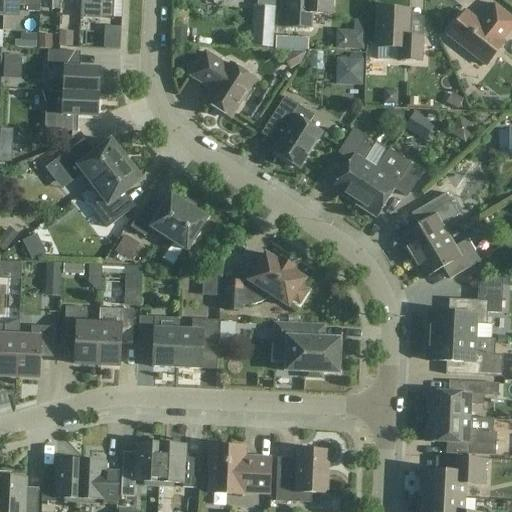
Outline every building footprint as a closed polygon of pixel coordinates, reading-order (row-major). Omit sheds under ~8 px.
[(3,0),(3,17),(18,17),(19,7),(29,7),(29,14),(39,15),(39,0),(3,0)] [(51,0),(51,10),(60,11),(60,0),(51,0)] [(89,0),(91,0),(91,6),(101,6),(101,18),(113,19),(113,0),(89,0)] [(288,0),(287,28),(310,29),(311,14),(331,15),(331,0),(288,0)] [(479,23),(466,13),(447,37),(485,67),(504,43),(503,42),(511,29),(511,19),(494,5),(479,23)] [(378,9),(376,49),(399,50),(398,62),(421,63),(422,38),(408,37),(410,11),(378,9)] [(54,39),(39,38),(38,50),(53,51),(54,39)] [(63,81),(63,92),(98,94),(99,70),(80,69),(80,53),(48,51),(46,80),(63,81)] [(205,53),(191,77),(213,91),(205,103),(231,119),(255,81),(230,64),(228,68),(205,53)] [(362,82),(361,65),(340,66),(341,83),(362,82)] [(97,118),(98,94),(63,92),(42,91),(45,103),(44,131),(77,133),(78,117),(97,118)] [(284,98),(265,128),(282,139),(273,153),(298,169),(321,134),(308,125),(313,117),(284,98)] [(354,205),(376,170),(364,162),(371,150),(363,144),(367,139),(353,130),(338,154),(351,162),(332,191),(354,205)] [(81,195),(125,161),(110,142),(90,158),(79,144),(55,162),(71,183),(86,177),(93,186),(81,195)] [(140,181),(125,161),(81,195),(81,196),(93,187),(100,196),(90,208),(107,229),(131,211),(120,197),(140,181)] [(389,178),(376,170),(354,205),(376,219),(394,190),(406,198),(422,174),(408,165),(405,171),(396,166),(389,178)] [(406,248),(412,258),(447,237),(440,226),(458,215),(445,194),(412,214),(419,226),(397,239),(404,250),(406,248)] [(150,229),(186,252),(208,219),(171,195),(163,207),(150,198),(130,228),(145,238),(150,229)] [(125,236),(115,252),(128,261),(139,245),(125,236)] [(447,237),(412,258),(418,268),(415,270),(422,281),(442,268),(450,280),(480,262),(467,240),(454,248),(447,237)] [(278,263),(265,255),(247,282),(243,283),(226,283),(224,311),(242,311),(243,306),(249,306),(255,305),(260,303),(266,300),(266,301),(271,297),(288,308),(292,301),(294,302),(298,302),(301,302),(305,295),(304,292),(303,289),(301,288),(305,281),(292,272),(294,269),(280,260),(278,263)] [(0,285),(21,285),(20,273),(0,273),(0,285)] [(478,285),(477,302),(449,301),(449,302),(461,302),(461,315),(431,313),(428,315),(428,325),(430,327),(430,337),(427,337),(427,338),(475,340),(475,325),(486,326),(487,314),(501,315),(502,278),(478,285)] [(97,366),(99,325),(86,325),(87,309),(65,308),(64,343),(65,343),(64,343),(64,338),(76,339),(75,365),(97,366)] [(133,311),(121,311),(111,310),(110,326),(99,325),(97,366),(119,367),(120,341),(131,342),(131,346),(131,347),(132,347),(133,311)] [(153,368),(177,369),(178,331),(165,330),(166,319),(139,318),(137,351),(153,352),(153,368)] [(178,331),(177,369),(201,371),(201,354),(217,355),(219,322),(192,321),(192,331),(178,331)] [(0,377),(16,378),(18,338),(18,322),(6,326),(0,325),(0,377)] [(275,325),(274,345),(273,361),(286,362),(285,372),(306,373),(306,379),(321,379),(321,374),(338,375),(340,340),(323,340),(324,327),(275,325)] [(18,338),(16,378),(38,379),(40,353),(53,354),(53,358),(52,358),(52,359),(53,359),(54,328),(31,327),(31,338),(18,338)] [(475,340),(427,338),(426,338),(430,338),(430,348),(427,350),(426,360),(429,362),(459,364),(458,375),(446,374),(445,376),(484,377),(485,355),(474,354),(475,340)] [(429,410),(429,418),(469,419),(469,406),(483,406),(484,397),(497,397),(498,385),(469,384),(469,395),(428,393),(427,410),(429,410)] [(492,421),(469,419),(429,418),(429,426),(426,426),(425,442),(466,444),(466,455),(495,457),(496,434),(491,434),(492,421)] [(144,487),(158,488),(160,445),(135,444),(135,454),(122,453),(120,498),(134,498),(135,483),(144,483),(144,487)] [(185,446),(160,445),(158,488),(173,489),(173,484),(182,485),(182,489),(196,489),(197,457),(185,456),(185,446)] [(211,453),(209,453),(208,468),(211,468),(209,494),(242,496),(242,491),(268,492),(268,494),(269,494),(270,460),(244,459),(244,449),(212,447),(211,453)] [(279,459),(277,459),(275,503),(311,504),(311,494),(326,495),(328,452),(298,451),(297,467),(278,467),(279,459)] [(423,487),(423,498),(463,499),(464,485),(484,486),(485,461),(435,459),(453,460),(453,474),(422,472),(421,487),(423,487)] [(64,504),(79,505),(81,462),(56,461),(55,471),(43,470),(41,503),(55,503),(55,499),(64,500),(64,504)] [(106,463),(81,462),(79,505),(94,505),(94,501),(103,502),(103,505),(116,506),(118,473),(105,473),(106,463)] [(1,478),(0,505),(0,511),(37,511),(38,489),(26,489),(26,479),(1,478)] [(462,511),(463,499),(423,498),(422,508),(420,508),(419,511),(462,511)]
